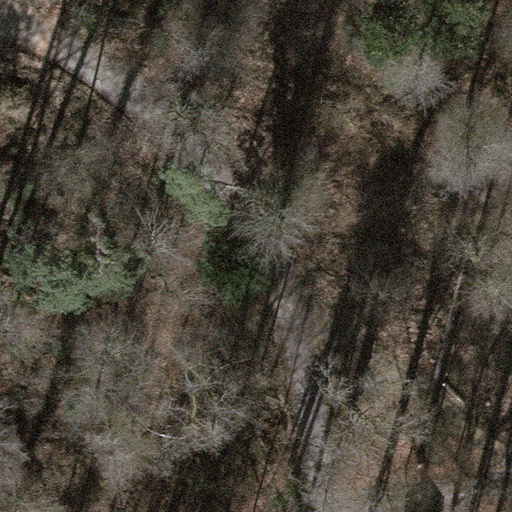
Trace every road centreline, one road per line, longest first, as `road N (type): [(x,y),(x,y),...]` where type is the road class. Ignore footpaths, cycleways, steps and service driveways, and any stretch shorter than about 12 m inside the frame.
road 1 (track): [(311,511),(287,279),(153,96),(0,1)]
road 2 (track): [(287,279),(471,421),(511,443)]
